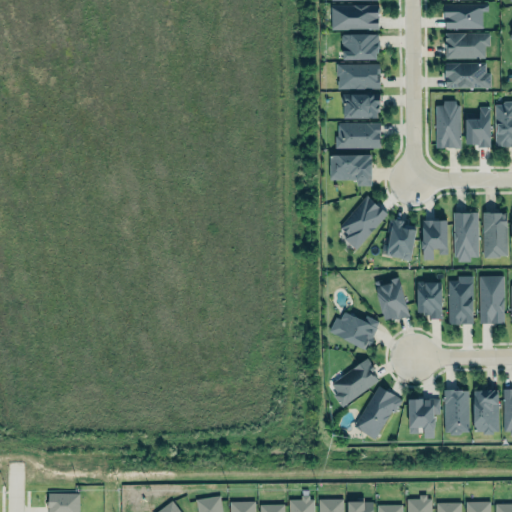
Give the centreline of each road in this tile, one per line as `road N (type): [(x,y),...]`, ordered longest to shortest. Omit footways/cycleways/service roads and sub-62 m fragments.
road 1 (residential): [(196,0),(193,348),(0,355)]
road 2 (residential): [(411,179),(410,0)]
road 3 (residential): [(14,0),(13,166)]
road 4 (residential): [(13,511),(14,355)]
